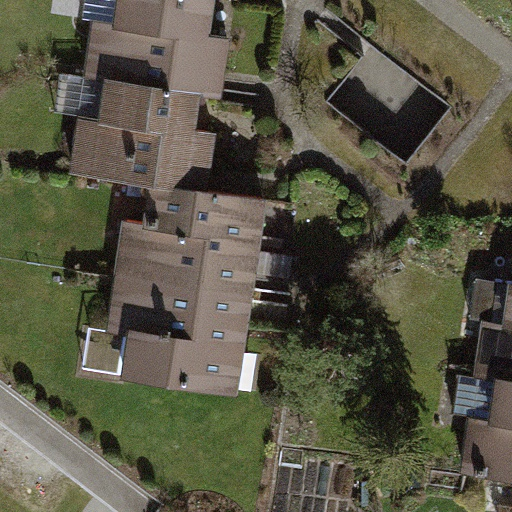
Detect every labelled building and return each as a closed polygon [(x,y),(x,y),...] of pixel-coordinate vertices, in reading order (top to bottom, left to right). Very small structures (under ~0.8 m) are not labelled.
[(238,0),(104,0),(97,72),(229,86),(238,0)] [(87,164),(219,178),(229,86),(97,72),(87,164)] [(260,287),(264,287),(275,200),(142,183),(131,271),(260,287)] [(119,366),(248,382),(260,287),(131,271),(119,366)] [(511,273),(496,272),(485,367),(511,369),(511,273)] [(511,369),(485,367),(474,460),(511,464),(511,369)]
